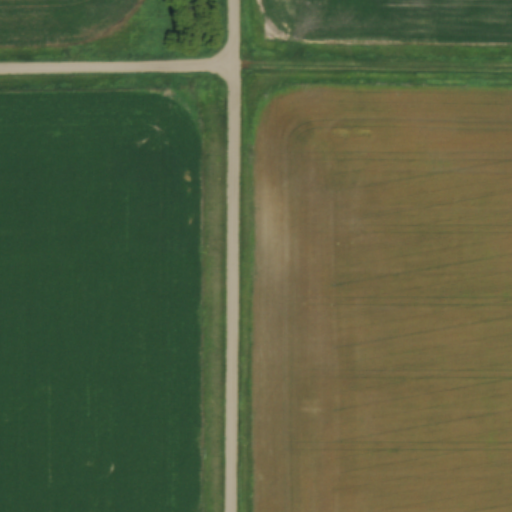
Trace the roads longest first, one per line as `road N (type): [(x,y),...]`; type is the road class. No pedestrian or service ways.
road 1 (residential): [(230,511),(234,0)]
road 2 (residential): [(234,61),(511,64)]
road 3 (residential): [(234,61),(0,63)]
